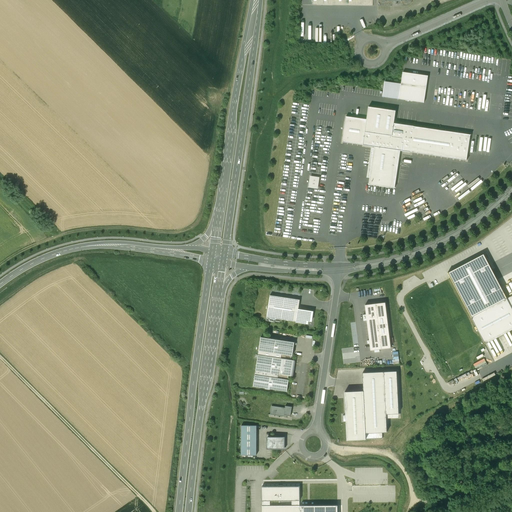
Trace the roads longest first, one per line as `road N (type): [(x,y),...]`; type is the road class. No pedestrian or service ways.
road 1 (track): [(0,265),(84,230),(170,232),(194,224),(202,212),(213,100)]
road 2 (secondary): [(211,261),(178,511)]
road 3 (secondary): [(188,511),(219,292)]
road 4 (track): [(155,511),(0,357)]
road 5 (secondary): [(224,254),(249,42)]
road 6 (unclassified): [(338,273),(425,252),(511,195)]
road 7 (unclassified): [(511,187),(423,247),(339,265)]
road 8 (secondary): [(249,42),(217,223)]
road 9 (residential): [(173,249),(70,250),(0,286)]
road 10 (unclassified): [(338,273),(314,430)]
road 11 (track): [(326,445),(394,459),(410,485),(407,511)]
